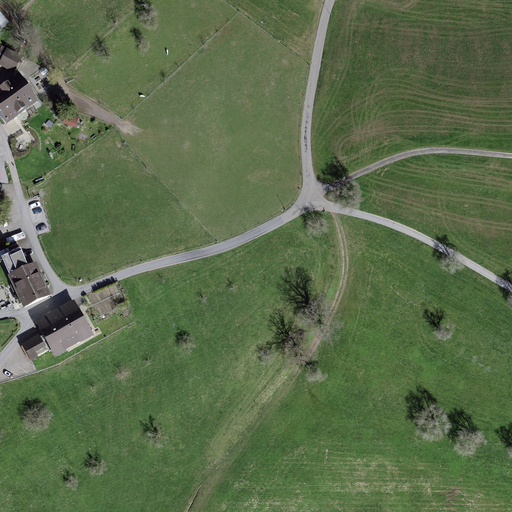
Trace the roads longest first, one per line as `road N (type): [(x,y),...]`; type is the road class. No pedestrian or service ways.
road 1 (unclassified): [(309,203),(247,238),(65,298)]
road 2 (unclassified): [(309,203),(402,227),(511,288)]
road 3 (unclassified): [(335,0),(316,49),(309,203)]
road 4 (track): [(332,207),(347,244),(343,283),(281,389)]
road 5 (unclassified): [(0,135),(65,298)]
